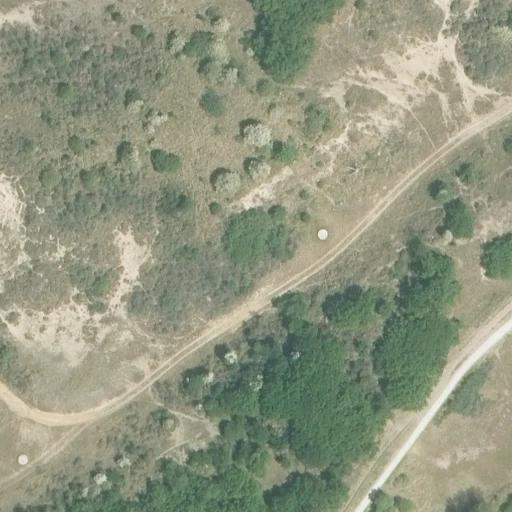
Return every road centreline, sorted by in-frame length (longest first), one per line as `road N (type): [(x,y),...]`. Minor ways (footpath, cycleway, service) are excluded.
road 1 (track): [(0,390),(36,415),(80,428),(511,108)]
road 2 (unknown): [(511,308),(478,336),(337,511)]
